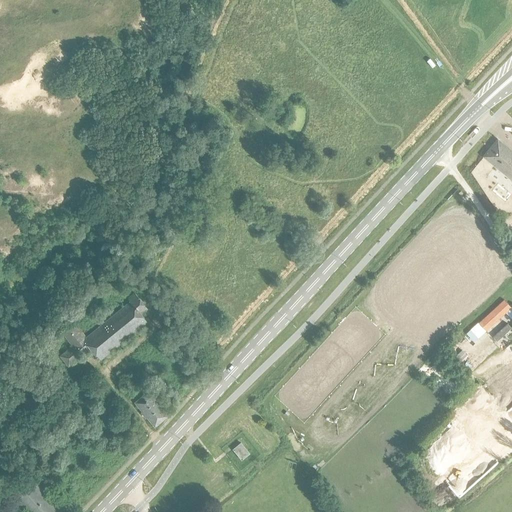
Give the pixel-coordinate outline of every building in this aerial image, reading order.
[(484,156),(511,179),(511,151),(497,139),(484,156)] [(72,318),(59,329),(72,345),(60,355),(68,365),(90,347),(100,359),(146,321),(143,317),(144,316),(142,314),(148,309),(134,292),(128,298),(130,301),(86,336),(72,318)] [(481,326),(500,309),(503,312),(510,306),(503,299),(478,322),(481,326)] [(142,411),(141,412),(147,418),(148,417),(155,426),(167,416),(148,392),(135,402),(142,411)] [(249,453),(241,443),(233,449),(241,460),(249,453)] [(61,511),(28,474),(9,491),(27,511),(61,511)]
